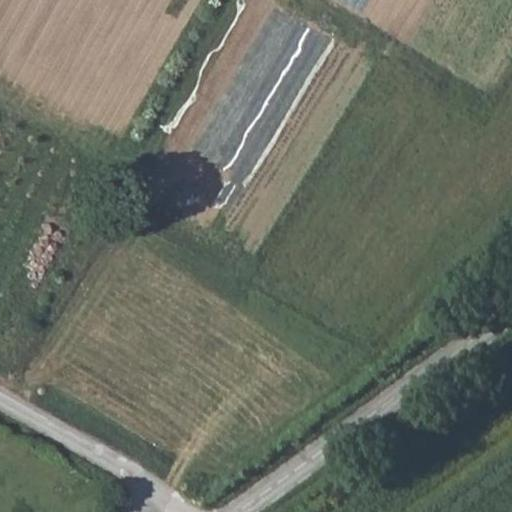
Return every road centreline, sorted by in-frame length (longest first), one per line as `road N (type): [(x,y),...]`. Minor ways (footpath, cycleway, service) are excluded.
road 1 (tertiary): [(239,511),(511,312)]
road 2 (unclassified): [(0,400),(176,511)]
